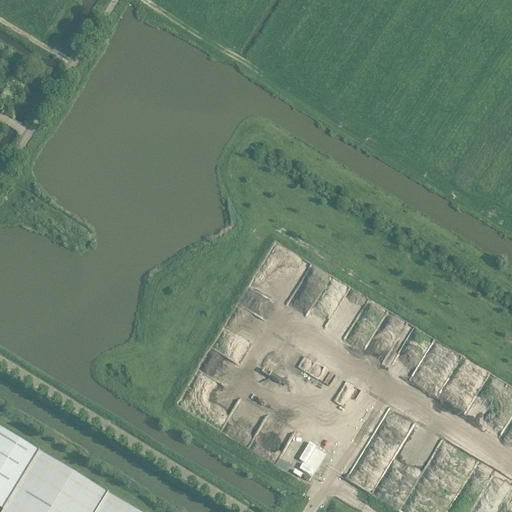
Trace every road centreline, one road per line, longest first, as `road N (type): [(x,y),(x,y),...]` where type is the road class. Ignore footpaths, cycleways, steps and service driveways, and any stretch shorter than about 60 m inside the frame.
road 1 (unclassified): [(247,511),(0,360)]
road 2 (unclassified): [(0,178),(115,0)]
road 3 (track): [(0,416),(155,511)]
